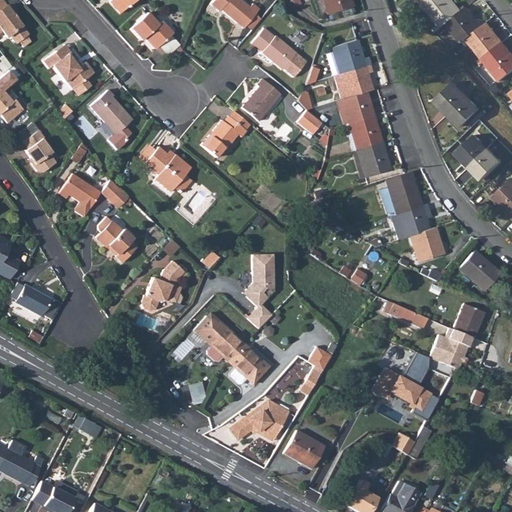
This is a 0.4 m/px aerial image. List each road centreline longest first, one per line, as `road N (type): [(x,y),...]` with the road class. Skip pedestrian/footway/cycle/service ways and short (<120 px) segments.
road 1 (tertiary): [(304,511),(0,348)]
road 2 (residential): [(511,256),(441,183),(373,0)]
road 3 (residential): [(0,155),(85,303),(64,354)]
road 4 (residential): [(53,0),(74,8),(140,77),(175,100)]
